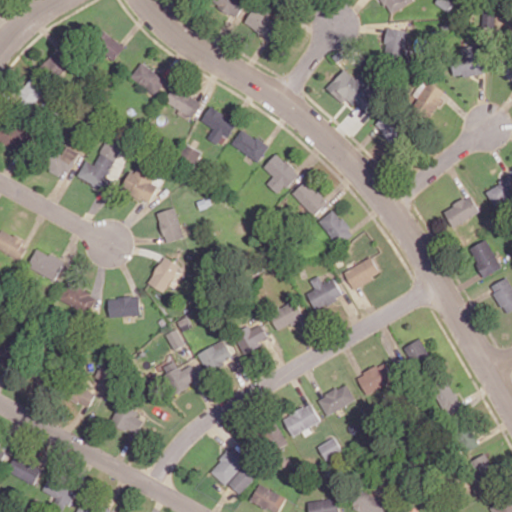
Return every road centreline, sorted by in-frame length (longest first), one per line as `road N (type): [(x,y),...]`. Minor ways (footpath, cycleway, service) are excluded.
road 1 (residential): [(142,0),(192,46),(289,106),(369,181),(511,409)]
road 2 (residential): [(151,487),(200,426),(439,283)]
road 3 (residential): [(196,511),(0,404)]
road 4 (residential): [(388,204),(490,125)]
road 5 (residential): [(0,181),(110,243)]
